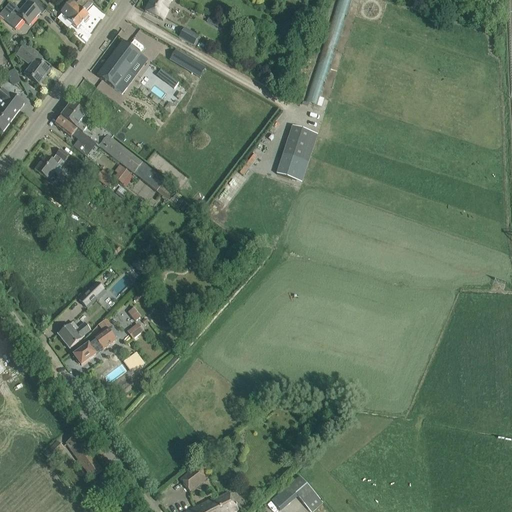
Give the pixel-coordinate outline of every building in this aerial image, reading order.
[(42,5),(35,0),(24,0),(24,1),(27,4),(21,12),(10,3),(0,15),(0,17),(15,30),(23,21),(29,26),(40,13),(37,11),(42,5)] [(93,4),(88,0),(75,0),(73,3),(75,4),(63,17),(77,30),(89,16),(85,13),(93,4)] [(166,11),(172,0),(151,0),(145,12),(163,22),(168,12),(166,11)] [(292,43),(297,28),(286,23),(280,39),(292,43)] [(199,38),(185,29),(180,38),(194,46),(199,38)] [(148,61),(131,48),(123,42),(97,77),(105,83),(114,90),(115,89),(122,95),(148,61)] [(40,57),(32,51),(25,45),(17,56),(32,67),(26,76),(39,86),(49,71),(37,62),(40,57)] [(175,51),(169,62),(198,79),(204,69),(175,51)] [(17,76),(10,79),(11,83),(14,86),(21,82),(17,76)] [(173,80),(169,85),(174,90),(179,84),(173,80)] [(0,131),(3,134),(24,105),(10,94),(10,95),(3,90),(0,93),(0,131)] [(79,124),(86,116),(72,105),(61,118),(75,129),(79,124)] [(97,145),(95,144),(75,129),(61,118),(55,126),(71,139),(73,137),(78,141),(73,148),(86,159),(97,145)] [(99,126),(98,125),(91,134),(79,124),(75,129),(95,144),(97,145),(157,193),(165,183),(112,141),(114,138),(99,126)] [(293,128),(284,156),(303,163),(313,134),(293,128)] [(65,163),(69,158),(60,151),(52,162),(46,158),(36,171),(48,180),(58,166),(61,169),(65,163)] [(96,180),(107,188),(113,180),(103,171),(96,180)] [(139,261),(132,267),(141,276),(148,270),(139,261)] [(96,285),(79,302),(87,311),(104,294),(96,285)] [(128,313),(136,323),(141,318),(134,309),(128,313)] [(116,341),(113,337),(111,334),(115,331),(111,326),(107,320),(98,326),(103,332),(95,338),(87,344),(88,346),(74,356),(81,366),(96,356),(93,351),(100,347),(103,351),(116,341)] [(90,331),(89,329),(94,325),(90,321),(85,325),(78,330),(73,323),(70,326),(58,336),(70,351),(82,340),(81,339),(90,331)] [(128,333),(133,340),(144,332),(138,324),(128,333)] [(0,375),(0,396),(9,390),(0,375)] [(102,472),(77,437),(67,445),(93,479),(102,472)] [(64,449),(58,443),(44,456),(50,462),(64,449)] [(208,481),(203,476),(210,471),(205,463),(198,469),(198,468),(181,481),(191,494),(208,481)] [(99,480),(107,489),(112,485),(104,476),(99,480)] [(300,477),(288,487),(310,511),(313,511),(323,504),(300,477)] [(215,499),(188,511),(238,511),(229,494),(216,500),(215,499)]
